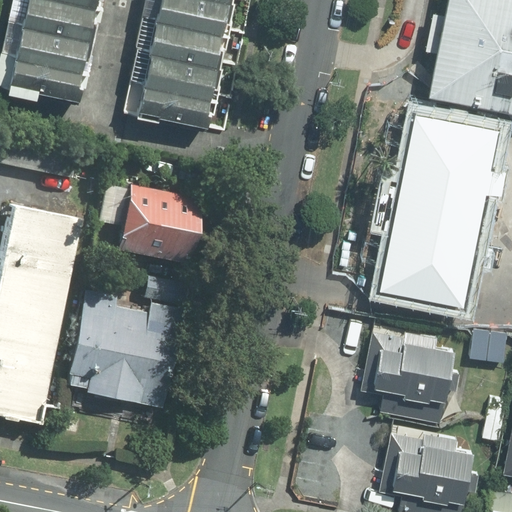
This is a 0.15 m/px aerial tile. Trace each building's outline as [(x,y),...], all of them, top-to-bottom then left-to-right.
[(101,0),(27,0),(11,86),(83,99),(101,0)] [(237,0),(163,0),(143,108),(214,121),(237,0)] [(511,0),(445,0),(427,83),(511,101),(511,0)] [(491,160),(500,114),(415,98),(380,275),(465,292),(486,185),(505,189),(510,163),(491,160)] [(128,187),(118,246),(191,259),(201,200),(128,187)] [(77,215),(8,201),(0,243),(0,413),(36,421),(77,215)] [(148,273),(143,294),(172,300),(177,279),(148,273)] [(114,303),(116,292),(83,286),(66,371),(70,372),(68,382),(88,385),(87,390),(164,405),(183,305),(148,298),(146,309),(114,303)] [(450,387),(458,388),(462,365),(454,364),(457,341),(437,338),(438,331),(406,326),(405,331),(372,325),(362,386),(382,389),(379,408),(445,418),(450,387)] [(426,487),(425,493),(450,497),(451,492),(469,495),(477,439),(390,426),(382,487),(390,488),(391,482),(426,487)] [(511,511),(511,490),(491,486),(487,511),(511,511)]
